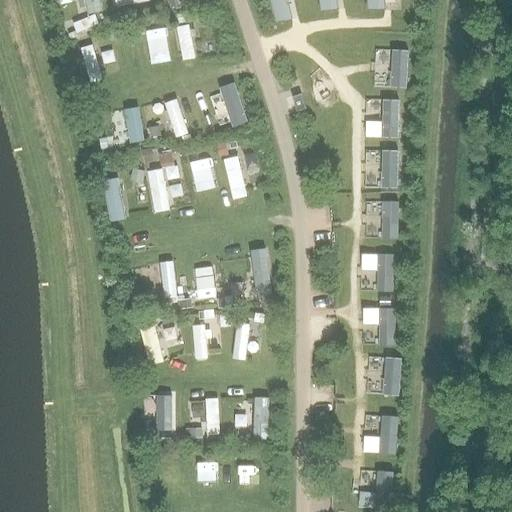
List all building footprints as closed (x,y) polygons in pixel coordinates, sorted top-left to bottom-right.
[(77,0),(80,9),(86,8),(88,15),(103,12),(100,0),(77,0)] [(177,0),(171,0),(168,1),(170,10),(180,7),(177,0)] [(288,0),(269,0),(275,24),(293,19),(288,0)] [(337,0),(318,0),(320,12),(339,10),(337,0)] [(385,0),(366,0),(367,11),(386,10),(385,0)] [(118,9),(111,10),(112,19),(120,17),(118,9)] [(85,19),(73,24),(77,34),(89,29),(85,19)] [(189,26),(177,28),(183,61),(195,58),(189,26)] [(115,28),(108,29),(109,38),(116,37),(115,28)] [(126,31),(117,33),(119,42),(128,40),(126,31)] [(75,32),(68,35),(70,40),(78,37),(75,32)] [(92,45),(80,49),(90,84),(102,80),(92,45)] [(392,51),(391,88),(407,89),(409,51),(392,51)] [(234,83),(219,88),(232,128),(248,123),(234,83)] [(301,94),(292,97),(297,112),(306,109),(301,94)] [(177,100),(165,104),(176,138),(188,134),(177,100)] [(383,100),(382,138),(398,138),(399,101),(383,100)] [(138,108),(124,110),(130,144),(144,142),(138,108)] [(159,126),(147,129),(149,139),(161,136),(159,126)] [(190,135),(182,138),(184,145),(192,142),(190,135)] [(106,139),(99,140),(101,150),(108,149),(106,139)] [(243,151),(241,139),(224,142),(227,154),(243,151)] [(150,149),(142,150),(144,163),(152,162),(150,149)] [(382,151),(381,188),(398,189),(398,151),(382,151)] [(172,153),(159,155),(160,165),(174,162),(172,153)] [(237,157),(224,160),(233,200),(247,197),(237,157)] [(162,169),(147,172),(155,213),(170,211),(162,169)] [(118,178),(103,181),(110,222),(126,219),(118,178)] [(383,202),(382,239),(398,240),(399,202),(383,202)] [(266,249),(250,251),(257,297),(272,294),(266,249)] [(377,255),(377,292),(393,293),(394,255),(377,255)] [(172,262),(160,263),(164,299),(177,297),(172,262)] [(203,297),(222,294),(218,264),(199,267),(203,297)] [(237,293),(250,293),(250,280),(237,280),(237,293)] [(232,296),(225,297),(226,307),(233,306),(232,296)] [(224,299),(217,300),(218,310),(226,308),(224,299)] [(379,309),(379,346),(395,346),(396,309),(379,309)] [(237,324),(233,359),(245,361),(250,325),(237,324)] [(205,325),(192,326),(195,359),(207,358),(205,325)] [(154,326),(140,329),(149,366),(163,362),(154,326)] [(386,358),(383,395),(399,397),(402,359),(386,358)] [(156,396),(156,431),(172,431),(172,396),(156,396)] [(254,398),(253,442),(268,443),(269,398),(254,398)] [(218,399),(205,400),(207,436),(219,435),(218,399)] [(382,416),(379,454),(396,455),(398,418),(382,416)] [(226,430),(226,441),(236,441),(236,431),(226,430)] [(160,435),(160,444),(172,444),(172,435),(160,435)] [(377,472),(374,509),(391,510),(394,473),(377,472)]
